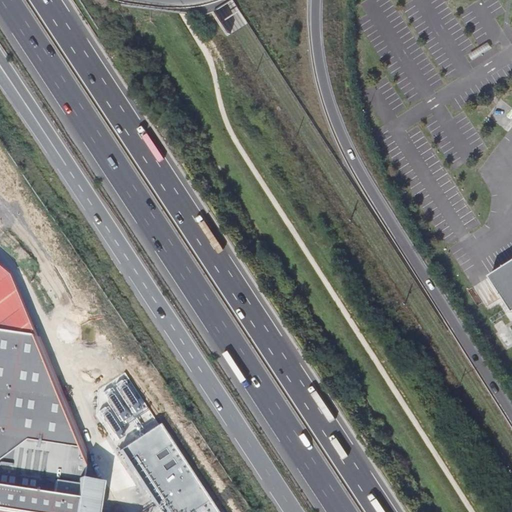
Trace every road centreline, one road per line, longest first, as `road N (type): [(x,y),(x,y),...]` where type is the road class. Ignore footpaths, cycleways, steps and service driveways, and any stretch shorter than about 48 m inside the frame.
road 1 (motorway): [(377,511),(41,0)]
road 2 (motorway): [(9,0),(345,511)]
road 3 (primary): [(511,406),(393,219),(343,122),(324,60),(318,0)]
road 4 (motorway): [(0,57),(163,312)]
road 5 (motorway): [(0,75),(163,312)]
road 6 (motorway): [(163,312),(294,511)]
